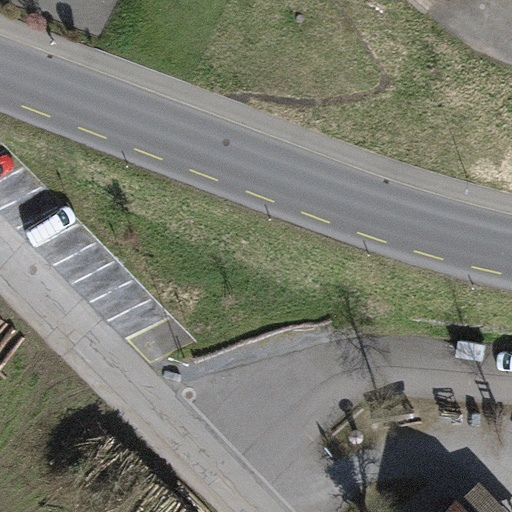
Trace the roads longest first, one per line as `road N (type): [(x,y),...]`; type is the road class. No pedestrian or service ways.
road 1 (tertiary): [(0,70),(362,201),(511,244)]
road 2 (residential): [(0,258),(253,511)]
road 3 (unknown): [(158,417),(332,383),(511,387)]
